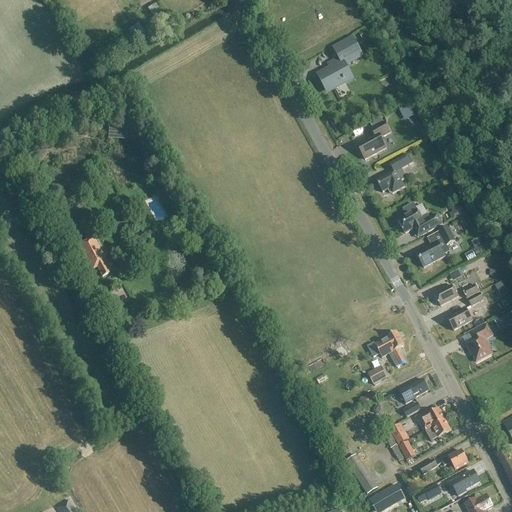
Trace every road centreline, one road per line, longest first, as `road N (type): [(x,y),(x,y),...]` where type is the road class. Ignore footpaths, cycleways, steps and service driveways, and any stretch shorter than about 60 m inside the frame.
road 1 (tertiary): [(511,500),(237,0)]
road 2 (track): [(207,511),(76,271)]
